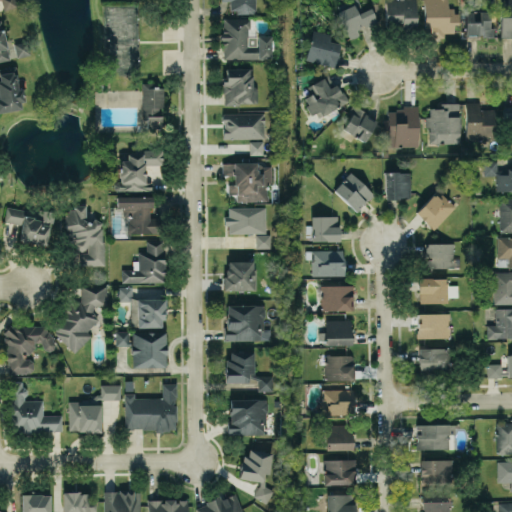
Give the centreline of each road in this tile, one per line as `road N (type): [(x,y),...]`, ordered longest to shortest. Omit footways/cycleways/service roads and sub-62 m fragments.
road 1 (residential): [(190,0),(193,460)]
road 2 (residential): [(389,511),(387,243)]
road 3 (residential): [(193,460),(0,461)]
road 4 (residential): [(376,69),(511,69)]
road 5 (residential): [(511,399),(387,400)]
